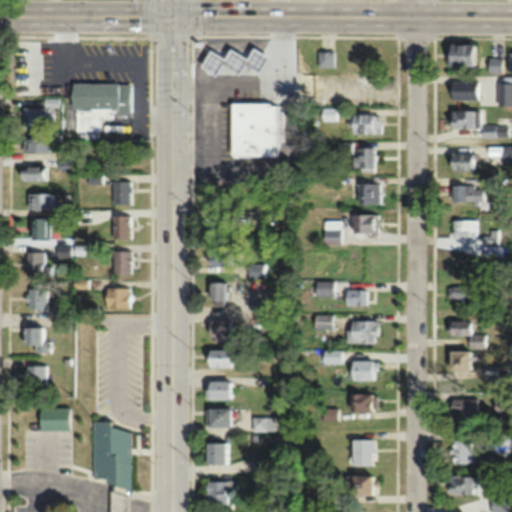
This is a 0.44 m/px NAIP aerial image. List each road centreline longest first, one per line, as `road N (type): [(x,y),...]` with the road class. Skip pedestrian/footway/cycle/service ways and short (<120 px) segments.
road 1 (residential): [(416,511),(416,0)]
road 2 (tertiary): [(173,511),(176,13)]
road 3 (secondary): [(176,13),(511,16)]
road 4 (secondary): [(0,12),(176,13)]
